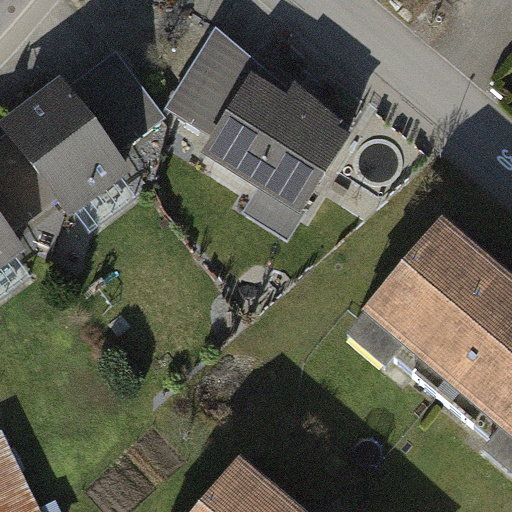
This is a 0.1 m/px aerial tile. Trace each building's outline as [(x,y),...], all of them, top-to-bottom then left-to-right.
[(227,142),(216,159),(312,217),(361,137),(216,49),(178,112),(227,142)] [(108,58),(0,137),(0,280),(140,176),(125,155),(160,129),(108,58)] [(511,281),(457,237),(380,330),(511,438),(511,281)] [(0,511),(60,511),(55,499),(39,507),(2,427),(0,427),(0,511)] [(293,511),(260,482),(233,511),(293,511)]
